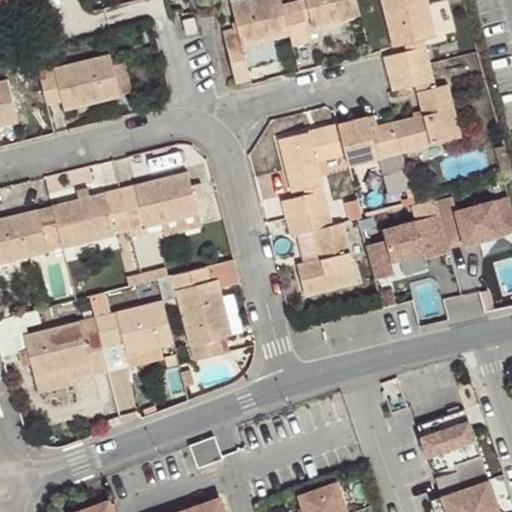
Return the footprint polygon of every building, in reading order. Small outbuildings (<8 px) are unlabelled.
[(282,0),(253,0),(233,5),(238,27),(224,31),(237,83),(253,79),(249,62),(257,59),(277,54),(273,38),(290,33),(284,5),(282,0)] [(290,33),(293,45),(310,40),(305,19),(300,0),(284,5),(290,33)] [(301,0),(300,0),(305,19),(312,17),(308,0),(301,0)] [(314,26),(360,15),(356,0),(308,0),(312,17),(314,26)] [(383,0),(394,46),(405,43),(425,38),(437,35),(428,0),(383,0)] [(194,17),(182,20),(185,34),(198,31),(194,17)] [(407,51),(427,46),(425,38),(405,43),(407,51)] [(390,74),(431,63),(427,46),(407,51),(385,56),(390,74)] [(52,63),(37,67),(47,103),(62,99),(65,109),(121,94),(120,92),(113,64),(110,53),(54,67),(52,63)] [(249,62),(253,79),(262,77),(257,59),(249,62)] [(126,61),(113,64),(120,92),(133,89),(126,61)] [(436,80),(431,63),(390,74),(395,90),(417,84),(436,80)] [(0,124),(19,120),(8,79),(0,81),(0,124)] [(418,91),(437,87),(436,80),(417,84),(418,91)] [(396,121),(403,149),(461,134),(448,84),(437,87),(418,91),(423,114),(396,121)] [(370,116),(339,124),(346,155),(349,164),(403,149),(396,121),(374,127),(370,116)] [(346,155),(339,124),(279,139),(292,191),(304,188),(324,184),(319,162),(346,155)] [(188,172),(120,189),(127,214),(130,229),(161,221),(198,212),(188,172)] [(304,188),(305,194),(325,189),(324,184),(304,188)] [(78,189),(80,199),(85,198),(90,196),(88,187),(78,189)] [(59,231),(63,247),(130,229),(127,214),(120,189),(90,196),(85,198),(80,199),(53,206),(59,231)] [(283,200),(287,216),(330,206),(325,189),(305,194),(283,200)] [(457,208),(452,194),(436,198),(439,212),(449,246),(465,242),(456,208),(457,208)] [(511,230),(511,205),(509,194),(469,205),(479,240),(511,230)] [(479,240),(469,205),(457,208),(456,208),(465,242),(465,243),(479,240)] [(31,255),(63,247),(59,231),(53,206),(0,218),(0,272),(33,265),(31,255)] [(330,206),(287,216),(292,235),(297,233),(304,262),(299,263),(306,294),(358,281),(343,220),(334,224),(330,206)] [(201,224),(198,212),(161,221),(165,233),(201,224)] [(449,246),(439,212),(363,233),(375,279),(396,273),(392,260),(424,251),(426,257),(450,251),(449,246)] [(240,283),(233,259),(215,264),(172,274),(195,360),(215,355),(211,340),(220,337),(233,334),(221,288),(240,283)] [(162,292),(158,278),(149,280),(153,295),(162,292)] [(161,345),(174,341),(168,319),(164,301),(96,317),(104,346),(124,340),(127,353),(161,345)] [(23,312),(26,326),(42,322),(38,308),(23,312)] [(26,326),(23,312),(0,317),(0,346),(3,356),(18,352),(17,351),(28,349),(25,335),(28,334),(26,326)] [(104,346),(96,317),(28,334),(25,335),(28,349),(31,362),(35,377),(69,368),(72,380),(73,380),(109,370),(104,346)] [(220,337),(211,340),(215,355),(224,352),(220,337)] [(163,357),(161,345),(127,353),(131,366),(163,357)] [(21,365),(31,362),(28,349),(17,351),(18,352),(21,365)] [(35,377),(39,392),(74,384),(73,380),(72,380),(69,368),(35,377)] [(460,395),(413,412),(429,459),(476,443),(460,395)] [(217,433),(193,441),(200,463),(225,455),(217,433)] [(485,467),(479,449),(431,465),(437,483),(444,503),(447,511),(484,511),(484,510),(498,505),(485,467)] [(328,511),(342,507),(331,475),(295,489),(301,506),(285,511),(328,511)] [(444,503),(437,483),(427,487),(434,507),(444,503)] [(185,502),(188,511),(222,511),(215,491),(185,502)] [(67,511),(110,511),(104,495),(66,509),(67,511)] [(158,511),(188,511),(185,502),(158,511)]
